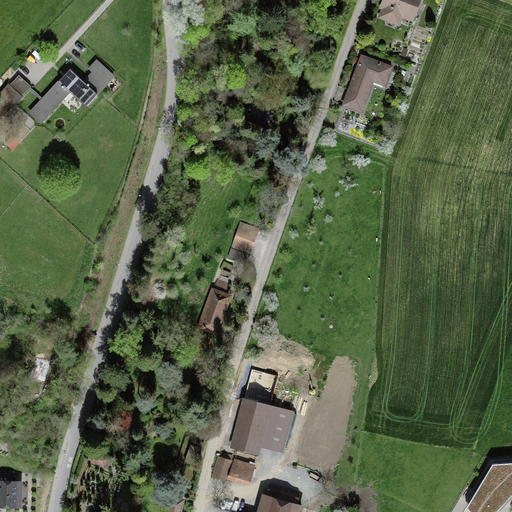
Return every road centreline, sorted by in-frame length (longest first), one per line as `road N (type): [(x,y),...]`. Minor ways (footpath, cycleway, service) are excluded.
road 1 (residential): [(364,0),(240,343),(197,511)]
road 2 (tertiary): [(57,511),(172,109),(171,0)]
